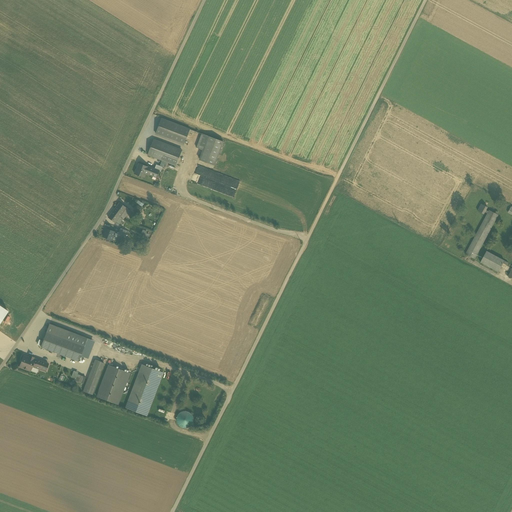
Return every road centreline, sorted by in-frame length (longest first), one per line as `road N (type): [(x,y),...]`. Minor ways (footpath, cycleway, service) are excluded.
road 1 (track): [(172,511),(425,0)]
road 2 (track): [(0,369),(103,216),(204,0)]
road 3 (track): [(231,393),(122,348),(77,367),(17,343)]
road 4 (track): [(305,241),(190,197),(181,175),(197,134)]
